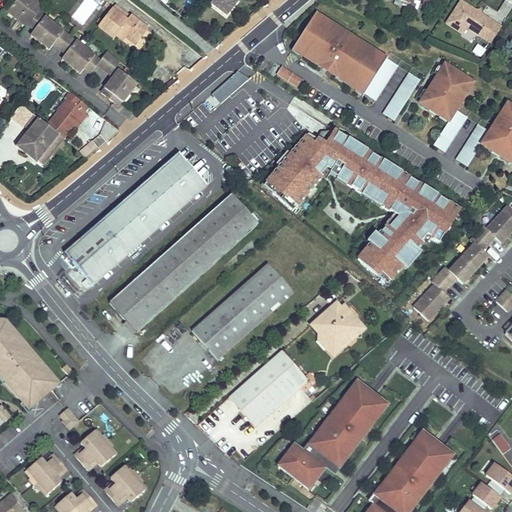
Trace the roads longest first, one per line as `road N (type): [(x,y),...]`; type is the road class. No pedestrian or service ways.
road 1 (tertiary): [(297,0),(22,229)]
road 2 (residential): [(184,463),(170,426),(17,256)]
road 3 (unknown): [(223,62),(256,71),(279,97),(231,151)]
